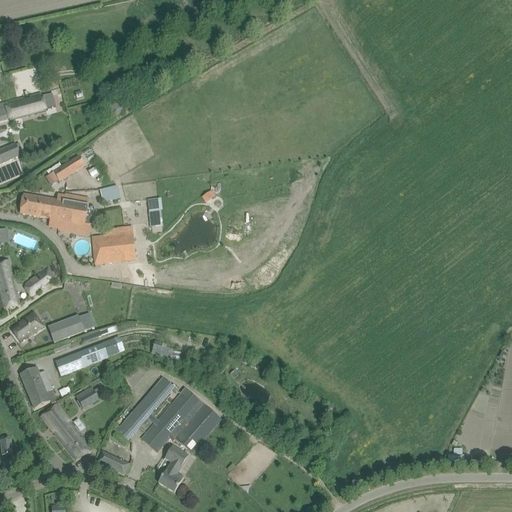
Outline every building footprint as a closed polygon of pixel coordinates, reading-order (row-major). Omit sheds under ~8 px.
[(23,98),(4,103),(5,107),(9,120),(10,122),(46,112),(45,111),(47,110),(47,109),(55,107),(52,94),(42,97),(41,93),(29,96),(30,99),(24,100),(23,98)] [(120,106),(110,112),(113,118),(123,111),(120,106)] [(0,165),(21,156),(15,144),(0,150),(0,165)] [(53,172),(59,182),(84,167),(78,157),(53,172)] [(99,191),(103,204),(119,199),(116,186),(99,191)] [(202,197),(206,202),(215,196),(211,191),(202,197)] [(133,193),(125,194),(126,201),(134,201),(133,193)] [(57,202),(33,198),(23,196),(20,214),(90,227),(94,208),(65,204),(66,197),(58,196),(57,202)] [(161,212),(162,211),(161,199),(155,199),(148,200),(149,213),(161,212)] [(131,234),(98,237),(99,252),(132,249),(131,234)] [(0,263),(0,306),(1,311),(20,306),(16,293),(15,294),(6,262),(0,263)] [(38,293),(37,291),(55,277),(47,268),(26,283),(24,289),(31,298),(38,293)] [(44,327),(34,314),(21,323),(22,324),(12,331),(20,344),(44,327)] [(84,332),(79,318),(56,326),(62,340),(84,332)] [(102,344),(55,362),(61,377),(108,359),(107,358),(120,353),(115,339),(102,344)] [(154,345),(151,354),(171,360),(173,350),(154,345)] [(20,375),(25,387),(41,380),(37,368),(20,375)] [(234,371),(230,375),(234,380),(238,375),(234,371)] [(175,440),(192,455),(221,421),(199,401),(200,401),(186,388),(157,421),(151,415),(174,388),(162,378),(116,432),(127,442),(147,419),(154,425),(141,440),(156,454),(169,439),(173,442),(175,440)] [(41,380),(25,387),(34,410),(50,402),(51,405),(57,402),(50,385),(45,388),(41,380)] [(89,384),(73,394),(74,394),(76,398),(83,410),(99,400),(92,389),(89,385),(89,384)] [(92,452),(70,423),(57,406),(41,418),(50,430),(76,462),(84,456),(92,452)] [(0,441),(2,457),(12,456),(11,440),(7,438),(3,438),(0,441)] [(181,469),(188,457),(172,447),(165,459),(171,463),(181,469)] [(102,452),(97,463),(124,476),(129,465),(102,452)] [(183,479),(184,478),(177,474),(181,469),(171,463),(168,469),(168,468),(158,484),(174,493),(183,479)]
